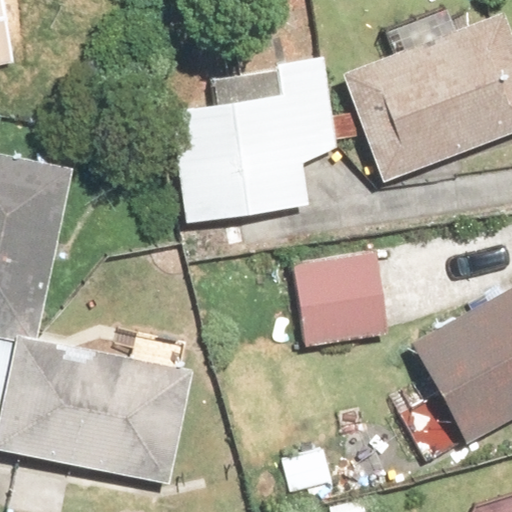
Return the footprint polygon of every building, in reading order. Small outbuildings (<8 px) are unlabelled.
[(0,0),(0,65),(11,64),(0,0)] [(511,37),(505,17),(344,72),(380,176),(511,131),(511,37)] [(282,93),(169,110),(186,221),(311,202),(304,161),(337,144),(324,57),(278,64),(282,93)] [(78,167),(0,151),(0,329),(16,332),(0,407),(0,448),(168,483),(192,369),(43,338),(78,167)] [(376,253),(292,260),(299,344),(383,336),(376,253)] [(511,285),(413,341),(467,438),(511,413),(511,285)] [(325,445),(278,455),(286,493),(333,483),(325,445)]
